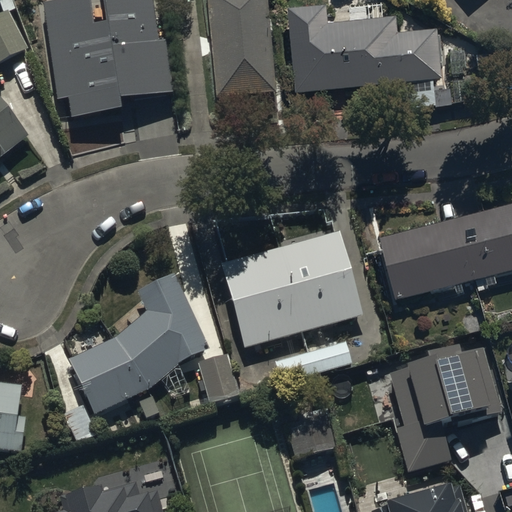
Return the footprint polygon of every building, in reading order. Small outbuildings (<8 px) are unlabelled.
[(59,0),(44,2),(57,98),(69,96),(72,115),(121,108),(120,99),(173,91),(165,39),(159,40),(152,0),(59,0)] [(275,103),(266,0),(207,0),(216,108),(275,103)] [(437,99),(445,98),(441,40),(400,43),(399,26),(330,32),(329,15),(290,18),(297,103),(404,95),(406,119),(439,116),(437,99)] [(8,19),(0,23),(0,71),(27,57),(8,19)] [(0,167),(27,146),(0,111),(0,167)] [(397,301),(511,271),(511,203),(381,237),(397,301)] [(243,350),(361,316),(337,232),(218,266),(243,350)] [(113,340),(67,361),(93,418),(149,392),(179,365),(209,350),(172,276),(137,294),(146,314),(113,340)] [(280,384),(351,363),(343,339),(273,360),(280,384)] [(503,415),(484,348),(464,354),(460,342),(428,351),(431,360),(389,372),(405,425),(394,428),(407,476),(454,463),(444,431),(503,415)] [(228,355),(197,364),(210,408),(241,399),(228,355)] [(0,383),(0,450),(22,453),(26,418),(18,417),(22,386),(0,383)] [(296,470),(337,459),(326,417),(285,428),(296,470)] [(466,511),(459,484),(371,509),(371,511),(466,511)] [(160,511),(158,500),(139,505),(136,491),(102,500),(101,494),(60,505),(61,511),(160,511)]
